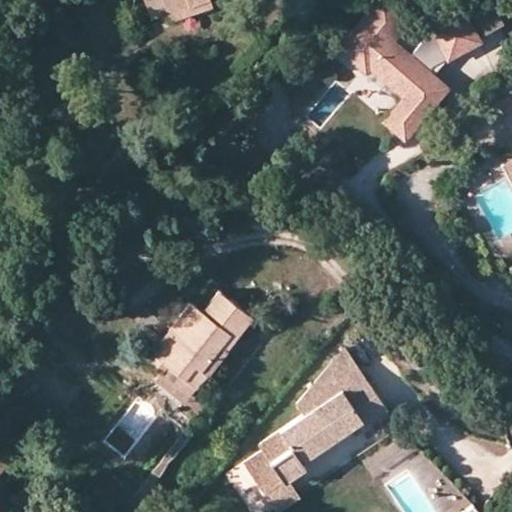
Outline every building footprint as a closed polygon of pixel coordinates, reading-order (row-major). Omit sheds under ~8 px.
[(208,4),(206,0),(185,0),(160,7),(164,18),(208,4)] [(403,19),(378,0),(374,0),(336,52),(363,72),(367,67),(405,96),(398,106),(416,120),(442,87),(423,71),(429,63),(475,38),(460,11),(427,29),(406,56),(387,41),(403,19)] [(303,71),(290,69),(288,86),(301,87),(303,71)] [(505,120),(511,117),(511,95),(497,103),(505,120)] [(416,120),(398,106),(386,121),(405,136),(416,120)] [(219,344),(226,350),(254,316),(219,288),(202,309),(190,299),(143,357),(159,370),(164,363),(180,376),(193,360),(200,366),(219,344)] [(194,388),(226,350),(219,344),(200,366),(193,360),(180,376),(194,388)] [(296,406),(303,416),(260,446),(264,452),(247,464),(267,492),(283,480),(284,482),(290,478),(306,466),(302,461),(360,418),(363,423),(384,406),(342,347),(296,406)] [(247,511),(268,511),(245,461),(227,469),(247,511)] [(284,482),(283,480),(267,492),(279,510),(301,495),(290,478),(284,482)]
